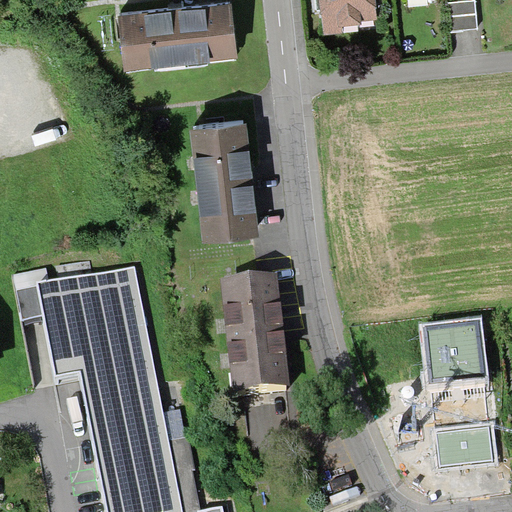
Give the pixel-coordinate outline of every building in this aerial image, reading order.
[(377,19),(375,0),(321,0),(324,34),(343,32),(342,26),(361,25),(362,20),(377,19)] [(478,31),(476,1),(449,3),(451,33),(478,31)] [(236,60),(230,2),(180,7),(120,14),(126,72),(236,60)] [(245,121),(192,127),(204,237),(258,231),(251,174),(245,121)] [(134,270),(38,288),(56,382),(80,377),(105,511),(222,511),(223,511),(220,511),(180,511),(161,409),(134,270)] [(278,280),(223,285),(233,395),(288,390),(283,337),(278,280)] [(483,328),(425,334),(431,391),(489,386),(483,328)] [(180,405),(161,409),(180,511),(200,511),(193,472),(198,471),(192,437),(186,438),(180,405)] [(271,437),(290,437),(291,417),(271,416),(271,437)] [(491,426),(436,431),(440,467),(494,462),(491,426)]
